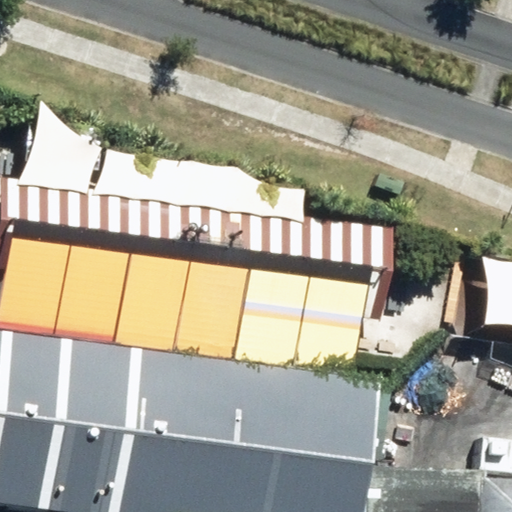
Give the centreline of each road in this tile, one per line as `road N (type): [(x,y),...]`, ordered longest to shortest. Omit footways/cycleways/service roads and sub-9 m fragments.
road 1 (tertiary): [(511,135),(116,0)]
road 2 (tertiary): [(371,0),(511,48)]
